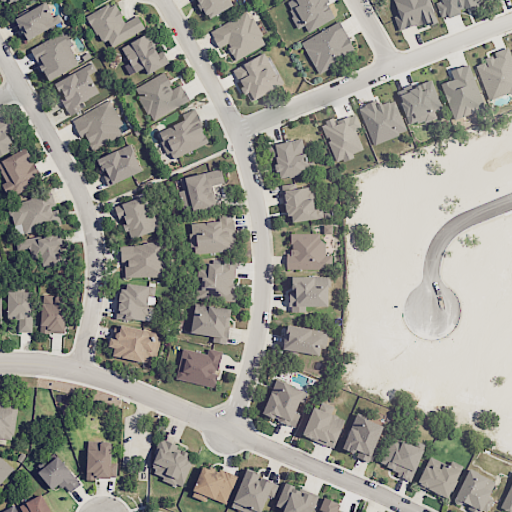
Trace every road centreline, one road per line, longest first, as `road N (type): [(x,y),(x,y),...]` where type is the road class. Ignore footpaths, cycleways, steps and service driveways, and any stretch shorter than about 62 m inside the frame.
road 1 (residential): [(164,0),(238,132),(253,185),(260,303),(229,430)]
road 2 (residential): [(413,511),(79,369),(0,362)]
road 3 (residential): [(0,51),(68,168),(90,229),(94,297),(79,369)]
road 4 (residential): [(238,132),(511,20)]
road 5 (residential): [(432,316),(429,282),(441,238),(511,201)]
